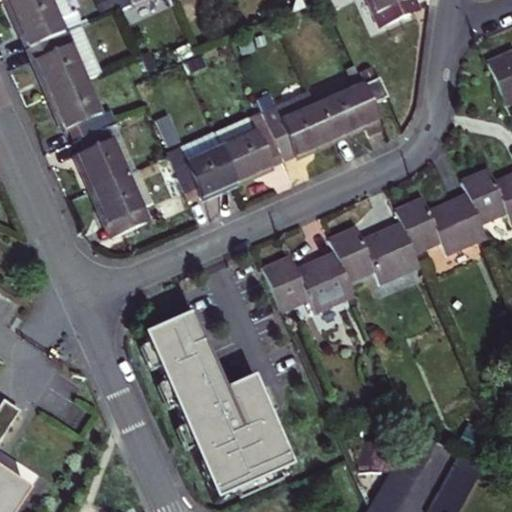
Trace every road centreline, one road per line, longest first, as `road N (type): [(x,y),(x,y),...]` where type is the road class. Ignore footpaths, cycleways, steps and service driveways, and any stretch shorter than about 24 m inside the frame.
road 1 (residential): [(82,301),(402,162),(433,124),(448,29)]
road 2 (residential): [(82,301),(173,511)]
road 3 (residential): [(0,114),(82,301)]
